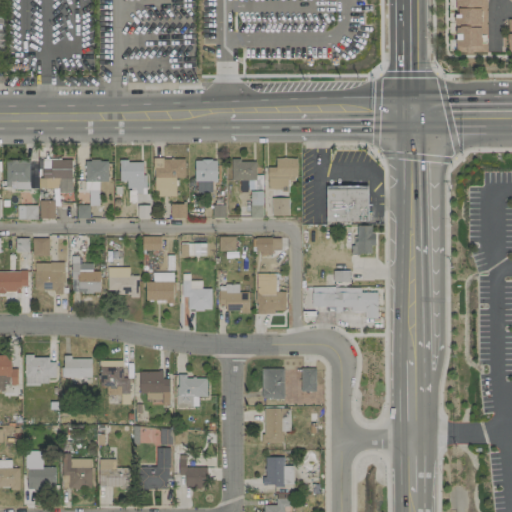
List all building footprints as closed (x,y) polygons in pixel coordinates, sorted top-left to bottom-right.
[(486,53),(486,0),(485,0),(484,0),(454,0),(455,52),(486,53)] [(139,62),(163,61),(163,33),(152,33),(152,15),(139,15),(139,62)] [(184,158),(153,159),(154,197),(175,196),(175,178),(184,177),(184,158)] [(296,159),(275,158),(275,167),(267,167),(266,190),(287,190),(287,179),(296,180),(296,159)] [(71,160),(37,159),(37,169),(39,169),(39,188),(52,188),(52,192),(71,193),(71,160)] [(194,181),(216,181),(216,160),(194,159),(194,181)] [(5,180),(12,181),(12,189),(29,189),(30,160),(5,160),(5,180)] [(255,161),(230,160),(230,180),(255,180),(255,161)] [(119,181),(125,181),(126,189),(134,188),(135,192),(144,192),(143,161),(119,161),(119,181)] [(324,222),(366,224),(367,187),(326,186),(324,222)] [(250,217),(262,217),(261,191),(250,191),(250,217)] [(288,215),(287,197),(271,198),(271,216),(288,215)] [(54,218),(53,200),(39,201),(39,219),(54,218)] [(169,204),(170,218),(185,218),(185,204),(169,204)] [(36,219),(36,206),(17,205),(16,218),(36,219)] [(351,253),(373,253),(372,225),(356,226),(356,242),(350,242),(351,253)] [(160,237),(142,236),(141,249),(159,250),(160,237)] [(235,237),(218,236),(218,250),(235,251),(235,237)] [(280,250),(280,238),(255,237),(254,253),(271,254),(271,250),(280,250)] [(27,238),(15,238),(15,247),(28,247),(27,238)] [(47,238),(32,238),(32,255),(47,255),(47,238)] [(99,271),(91,271),(91,263),(78,264),(78,256),(70,256),(71,293),(99,292),(99,271)] [(62,262),(33,263),(34,290),(53,289),(54,294),(63,294),(62,262)] [(137,295),(138,275),(128,275),(128,267),(106,267),(106,294),(137,295)] [(349,270),(332,271),(333,282),(349,281),(349,270)] [(0,271),(0,292),(20,292),(20,286),(26,286),(26,271),(0,271)] [(145,301),(172,301),(172,273),(151,273),(152,282),(145,282),(145,301)] [(210,288),(201,289),(200,280),(189,281),(188,274),(180,274),(181,297),(186,296),(187,310),(210,310),(210,288)] [(248,312),(248,292),(238,292),(238,285),(218,285),(218,306),(225,305),(225,312),(248,312)] [(377,292),(360,292),(360,288),(332,288),(332,292),(311,292),(311,307),(334,307),(334,311),(364,311),(364,318),(376,319),(377,292)] [(285,291),(255,292),(255,312),(285,312),(285,291)] [(16,384),(16,368),(10,368),(10,355),(0,355),(0,390),(4,390),(3,384),(16,384)] [(55,377),(54,357),(23,357),(24,385),(47,385),(47,378),(55,377)] [(90,377),(90,357),(62,358),(62,378),(90,377)] [(128,404),(128,378),(119,378),(119,366),(98,366),(98,386),(105,387),(105,395),(120,395),(120,404),(128,404)] [(315,368),(300,368),(300,391),(315,391),(315,368)] [(283,369),(261,369),(260,398),(282,399),(283,369)] [(138,371),(139,393),(145,393),(145,404),(168,404),(168,379),(162,379),(162,371),(138,371)] [(206,378),(185,378),(185,375),(176,374),(175,406),(197,406),(197,397),(206,397),(206,378)] [(282,442),(282,431),(289,431),(289,408),(262,409),(263,443),(282,442)] [(171,429),(159,429),(159,444),(170,444),(171,429)] [(137,489),(168,489),(167,447),(155,448),(155,467),(137,467),(137,489)] [(54,467),(41,467),(41,452),(25,451),(25,489),(54,489),(54,467)] [(90,458),(69,459),(69,454),(60,454),(61,489),(90,488),(90,458)] [(185,488),(207,488),(206,467),(185,467),(184,456),(178,457),(179,475),(184,474),(185,488)] [(292,485),(292,466),(283,466),(283,457),(263,457),(263,485),(292,485)] [(127,467),(114,467),(114,459),(97,459),(98,487),(128,486),(127,467)] [(0,486),(18,487),(18,468),(10,468),(10,460),(0,460),(0,486)] [(283,511),(283,508),(289,508),(290,494),(275,493),(275,505),(262,505),(262,511),(283,511)]
